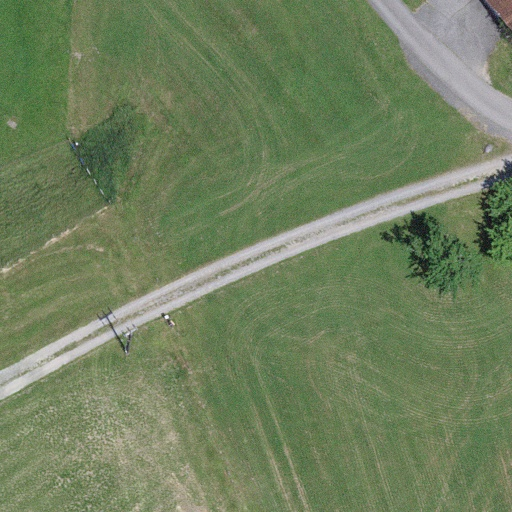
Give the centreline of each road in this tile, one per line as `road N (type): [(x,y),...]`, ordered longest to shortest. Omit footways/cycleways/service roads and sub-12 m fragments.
road 1 (track): [(0,390),(292,248),(511,171)]
road 2 (track): [(511,125),(433,70),(380,0)]
